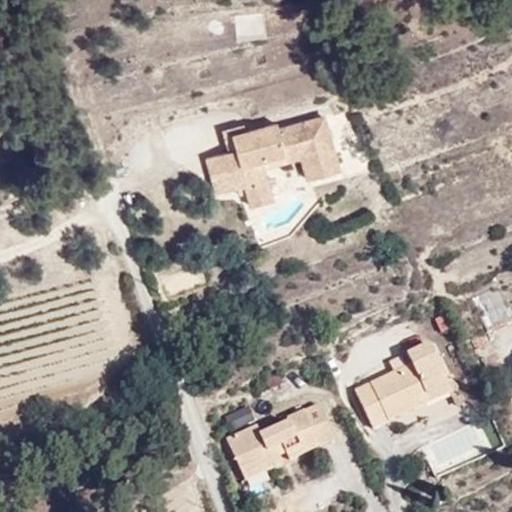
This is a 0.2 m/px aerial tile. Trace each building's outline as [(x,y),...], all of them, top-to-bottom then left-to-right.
[(236,13),(237,39),(264,38),(263,12),(236,13)] [(318,107),(329,138),(352,131),(336,79),(292,94),(289,85),(259,94),(255,88),(234,94),(239,114),(217,119),(226,155),(255,147),(278,141),(276,135),(271,121),(318,107)] [(321,140),(329,138),(318,107),(271,121),(276,135),(314,123),(321,140)] [(278,141),(255,147),(262,167),(283,161),(278,141)] [(434,389),(466,375),(449,339),(424,349),(429,362),(375,387),(392,425),(442,401),(434,389)] [(471,388),(466,375),(434,389),(442,401),(471,388)] [(246,405),(222,416),(230,432),(254,421),(246,405)] [(309,463),(324,456),(321,447),(338,439),(340,448),(354,441),(338,406),(304,421),(306,427),(278,439),(272,431),(246,444),(258,472),(280,464),(285,474),(297,469),(292,456),(303,452),(309,463)] [(321,447),(324,456),(340,448),(338,439),(321,447)] [(263,484),(285,474),(280,464),(258,472),(263,484)]
